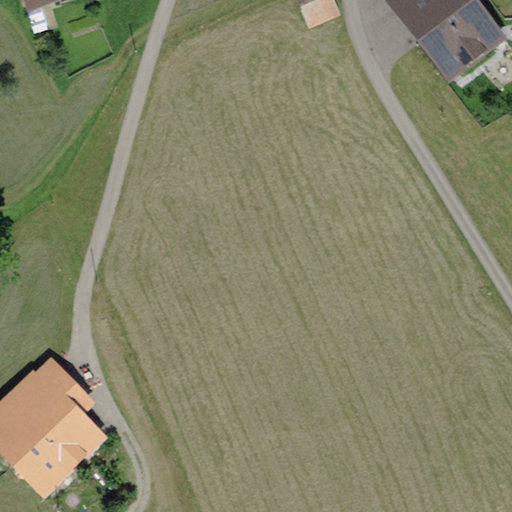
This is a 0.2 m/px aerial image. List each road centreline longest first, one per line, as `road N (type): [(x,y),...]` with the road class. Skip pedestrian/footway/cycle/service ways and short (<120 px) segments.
road 1 (track): [(131,511),(141,474),(97,371),(89,300),(164,0)]
road 2 (unclassified): [(352,0),(375,87),(511,306)]
